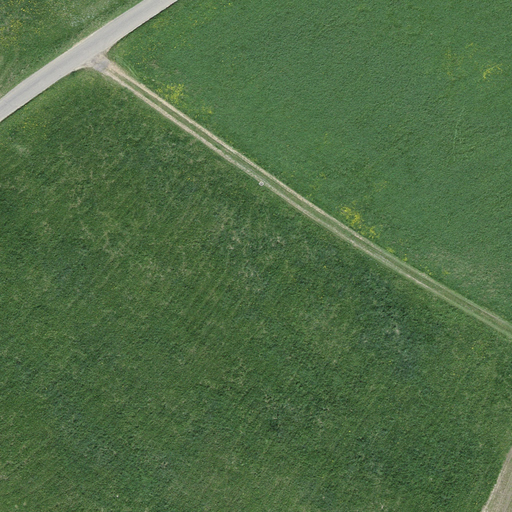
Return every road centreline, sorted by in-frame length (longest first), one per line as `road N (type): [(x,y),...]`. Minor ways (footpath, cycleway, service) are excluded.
road 1 (track): [(86,52),(440,292),(511,329)]
road 2 (unclassified): [(0,112),(161,0)]
